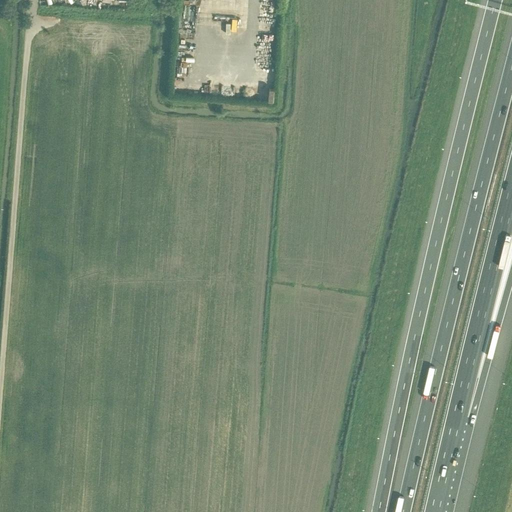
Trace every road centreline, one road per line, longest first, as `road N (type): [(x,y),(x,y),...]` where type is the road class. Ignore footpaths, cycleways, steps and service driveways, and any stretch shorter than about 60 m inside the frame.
road 1 (motorway): [(495,0),(379,511)]
road 2 (motorway): [(511,64),(403,511)]
road 3 (track): [(0,401),(31,0)]
road 4 (motorway): [(460,416),(511,189)]
road 5 (motorway): [(460,416),(511,266)]
